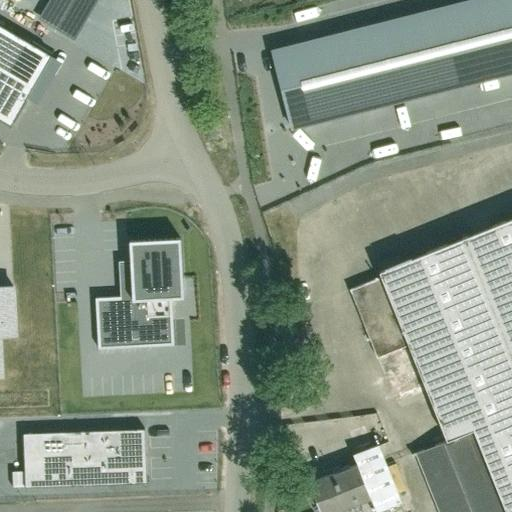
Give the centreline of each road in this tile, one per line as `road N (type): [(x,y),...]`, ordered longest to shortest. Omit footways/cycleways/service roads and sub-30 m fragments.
road 1 (residential): [(185,148),(221,217),(243,319),(238,511)]
road 2 (residential): [(185,148),(113,177),(0,175)]
road 3 (residential): [(150,0),(185,148)]
